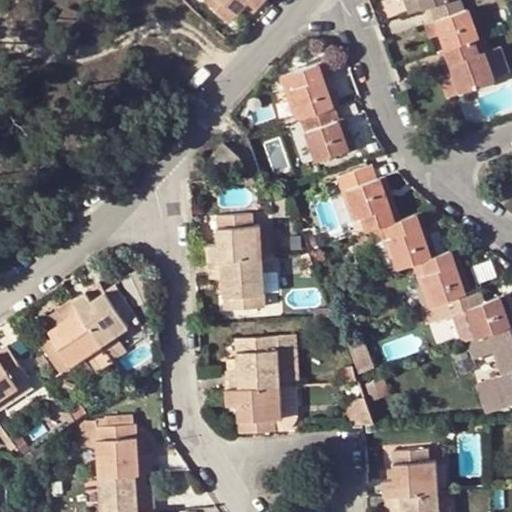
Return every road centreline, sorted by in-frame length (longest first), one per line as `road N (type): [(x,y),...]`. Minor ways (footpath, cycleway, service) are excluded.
road 1 (residential): [(160,166),(185,425),(205,461)]
road 2 (residential): [(160,166),(239,67),(318,0)]
road 3 (residential): [(0,288),(48,262),(160,166)]
road 4 (residential): [(337,0),(417,156)]
road 5 (residential): [(340,452),(205,461)]
road 6 (residential): [(417,156),(511,234)]
